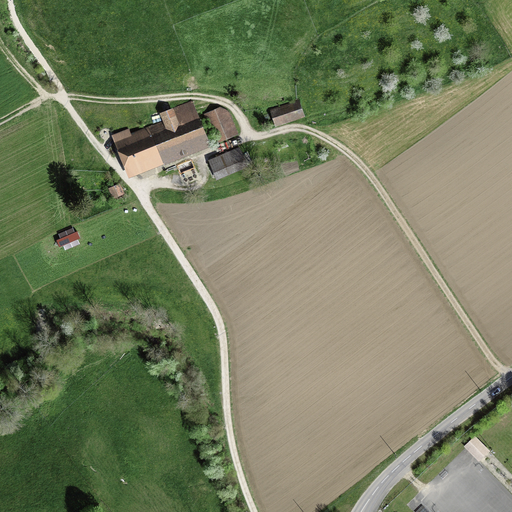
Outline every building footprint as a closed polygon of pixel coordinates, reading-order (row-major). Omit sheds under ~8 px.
[(270,109),(275,125),(305,115),(299,99),(270,109)] [(128,177),(212,144),(200,115),(199,116),(193,100),(173,107),(173,106),(159,111),(163,120),(131,132),(129,128),(112,134),(128,177)] [(221,106),(204,113),(215,142),(238,132),(228,109),(221,106)] [(240,146),(208,158),(216,178),(248,166),(240,146)] [(180,173),(194,167),(192,161),(177,167),(180,173)] [(120,182),(108,187),(113,197),(125,192),(120,182)]
